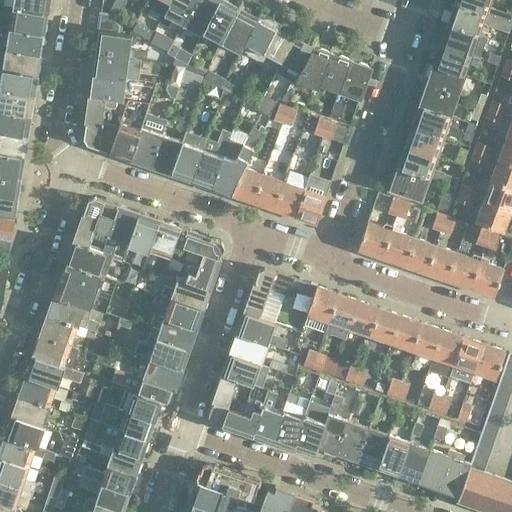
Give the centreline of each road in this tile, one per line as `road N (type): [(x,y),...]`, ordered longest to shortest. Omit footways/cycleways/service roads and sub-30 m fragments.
road 1 (residential): [(413,511),(182,430)]
road 2 (residential): [(327,257),(403,40)]
road 3 (residential): [(0,369),(69,162)]
road 4 (residential): [(182,430),(254,228)]
road 5 (residential): [(254,228),(69,162)]
road 6 (residential): [(508,325),(327,257)]
road 7 (residential): [(69,162),(52,140),(76,0)]
